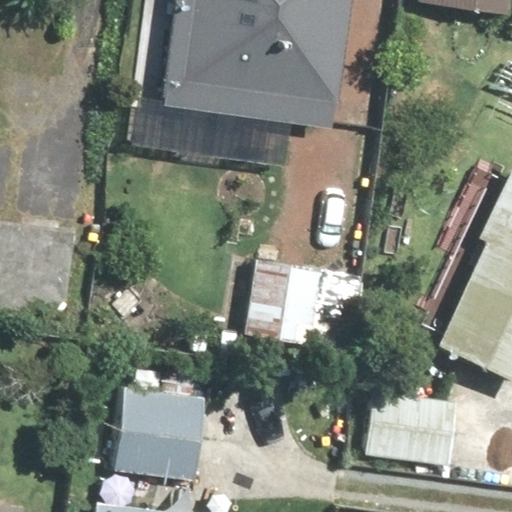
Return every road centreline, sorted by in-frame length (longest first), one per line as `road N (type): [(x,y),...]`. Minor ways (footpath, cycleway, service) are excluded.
road 1 (unknown): [(81,0),(64,163)]
road 2 (unknown): [(511,469),(351,448)]
